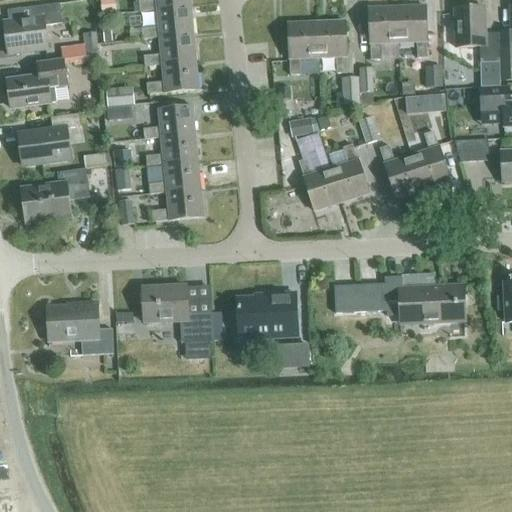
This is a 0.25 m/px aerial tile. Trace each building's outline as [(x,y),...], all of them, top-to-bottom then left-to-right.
[(114,0),(109,0),(100,1),(102,17),(116,15),(114,0)] [(140,13),(157,12),(192,8),(191,0),(155,0),(156,1),(139,2),(140,13)] [(48,50),(45,27),(62,25),(60,5),(33,9),(34,21),(5,25),(9,55),(48,50)] [(400,40),(399,7),(370,8),(372,61),(382,60),(381,40),(400,40)] [(427,7),(399,7),(400,40),(418,39),(418,59),(429,59),(427,7)] [(195,36),(192,8),(157,12),(159,28),(142,29),(143,40),(160,39),(195,36)] [(480,64),(500,63),(499,35),(485,35),(485,10),(454,11),(455,49),(480,48),(480,64)] [(346,22),(317,23),(318,55),(336,54),(337,74),(347,74),(346,22)] [(318,55),(317,23),(288,24),(290,76),(301,75),(300,55),(318,55)] [(103,28),(105,43),(112,42),(111,27),(103,28)] [(97,54),(96,34),(84,35),(85,55),(97,54)] [(197,63),(195,36),(160,39),(161,56),(145,58),(146,68),(162,66),(197,63)] [(82,46),(70,47),(71,57),(83,56),(82,46)] [(503,82),(511,82),(511,52),(502,53),(503,82)] [(93,65),(91,57),(72,59),(73,68),(93,65)] [(49,91),(67,88),(63,61),(38,65),(40,77),(8,82),(13,110),(51,104),(49,91)] [(200,91),(197,63),(162,66),(164,83),(147,84),(148,96),(200,91)] [(426,69),(427,88),(442,88),(442,68),(426,69)] [(374,95),(372,69),(360,69),(361,95),(374,95)] [(359,106),(359,79),(342,80),(343,106),(359,106)] [(135,105),(133,88),(109,90),(111,108),(135,105)] [(290,88),(279,89),(279,102),(291,101),(290,88)] [(504,129),(511,128),(511,100),(509,100),(508,88),(480,89),(481,111),(503,110),(504,129)] [(444,95),(431,97),(433,113),(446,112),(444,95)] [(145,140),(160,138),(195,134),(192,107),(158,111),(159,128),(143,129),(145,140)] [(109,122),(111,122),(121,121),(120,109),(110,110),(108,110),(109,122)] [(66,131),(81,128),(79,116),(50,120),(52,131),(19,136),(24,169),(70,162),(66,131)] [(317,120),(320,132),(331,130),(328,117),(317,120)] [(313,132),(311,119),(290,123),(292,135),(313,132)] [(379,142),(372,119),(359,123),(366,146),(379,142)] [(429,151),(412,156),(422,191),(449,182),(434,133),(424,136),(429,151)] [(198,163),(195,134),(160,138),(162,155),(146,157),(147,168),(163,166),(198,163)] [(461,164),(489,163),(488,141),(454,143),(461,164)] [(349,164),(331,170),(342,204),(369,196),(354,146),(344,149),(349,164)] [(422,191),(412,156),(394,162),(390,146),(380,149),(395,199),(422,191)] [(511,152),(501,153),(502,184),(511,183),(511,152)] [(126,153),(114,154),(114,158),(115,170),(127,168),(126,153)] [(342,204),(331,170),(313,175),(308,160),(300,163),(315,212),(342,204)] [(201,190),(198,163),(163,166),(165,182),(149,184),(150,195),(166,193),(201,190)] [(68,202),(90,199),(86,170),(58,174),(60,186),(23,191),(28,225),(70,219),(68,202)] [(128,170),(116,172),(118,191),(130,190),(128,170)] [(204,219),(201,190),(166,193),(168,210),(152,211),(153,224),(204,219)] [(135,226),(133,202),(120,203),(122,227),(135,226)] [(402,327),(465,323),(463,288),(402,291),(401,278),(386,279),(386,285),(335,288),(336,314),(387,312),(387,318),(397,318),(402,317),(402,327)] [(213,343),(212,314),(188,315),(187,287),(142,289),(144,324),(180,323),(180,344),(213,343)] [(279,339),(297,338),(296,304),(282,305),(282,295),(264,295),(264,299),(238,300),(239,330),(278,329),(279,339)] [(505,312),(505,297),(497,297),(497,312),(505,312)] [(82,358),(113,356),(112,330),(98,331),(96,304),(80,305),(80,307),(47,309),(49,343),(81,342),(82,358)] [(213,343),(222,343),(222,314),(212,314),(213,343)] [(133,315),(117,315),(117,324),(133,324),(133,315)] [(397,318),(387,318),(387,327),(402,327),(402,317),(397,318)] [(154,348),(171,348),(171,331),(155,331),(154,348)] [(308,344),(287,345),(288,369),(309,368),(308,344)]
